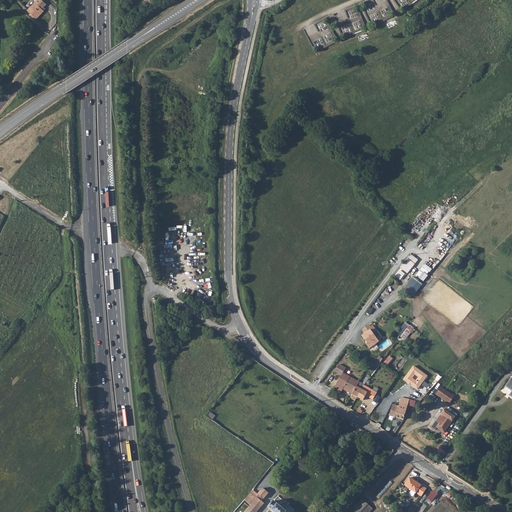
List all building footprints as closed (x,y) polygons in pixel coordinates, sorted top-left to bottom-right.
[(40,0),(37,0),(28,10),(36,18),(43,12),(41,9),(40,8),(41,7),(43,8),(45,5),(40,0)] [(410,254),(400,268),(407,274),(418,260),(410,254)] [(453,273),(456,276),(461,270),(457,267),(453,273)] [(411,278),(402,291),(412,297),(421,285),(411,278)] [(397,333),(406,339),(415,328),(406,321),(397,333)] [(370,349),(379,341),(370,330),(371,329),(368,325),(362,330),(365,334),(362,336),(366,341),(368,343),(366,344),(370,349)] [(388,365),(393,358),(389,355),(384,362),(388,365)] [(379,356),(373,365),(378,367),(383,358),(379,356)] [(339,364),(334,371),(341,375),(336,385),(342,389),(352,394),(358,382),(343,373),(346,368),(339,364)] [(427,376),(414,366),(404,379),(417,389),(427,376)] [(352,394),(357,397),(362,388),(364,384),(358,382),(352,394)] [(363,389),(362,388),(357,397),(363,400),(366,395),(369,397),(373,400),(377,392),(373,390),(365,386),(363,389)] [(436,395),(449,404),(454,396),(441,387),(436,395)] [(403,418),(409,399),(401,397),(398,406),(392,404),(389,415),(403,419),(403,418)] [(461,414),(466,417),(473,407),(469,404),(467,408),(466,407),(461,414)] [(431,427),(436,429),(437,428),(444,432),(455,417),(443,409),(431,427)] [(410,477),(405,485),(416,493),(422,485),(410,477)] [(427,488),(422,485),(416,493),(421,496),(427,488)] [(245,511),(256,511),(264,503),(251,492),(244,500),(247,503),(253,497),(256,499),(251,506),(245,511)] [(247,503),(251,506),(256,499),(253,497),(247,503)] [(348,511),(369,511),(373,509),(361,498),(348,511)] [(269,508),(273,511),(287,511),(275,501),(269,508)]
